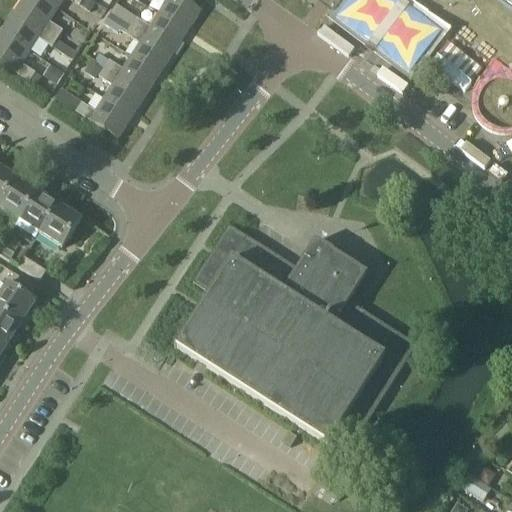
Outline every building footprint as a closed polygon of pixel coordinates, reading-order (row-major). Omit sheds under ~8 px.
[(48,25),(57,11),(40,0),(23,0),(15,14),(57,41),(66,47),(70,39),(48,25)] [(67,0),(79,7),(83,0),(40,0),(57,11),(64,0),(67,0)] [(157,16),(186,35),(200,13),(179,0),(160,0),(165,3),(157,16)] [(115,8),(110,16),(120,23),(125,15),(115,8)] [(51,49),(57,41),(15,14),(2,34),(30,53),(38,41),(51,49)] [(125,35),(129,29),(110,16),(103,26),(118,36),(120,33),(125,35)] [(173,55),(186,35),(157,16),(149,30),(135,21),(131,28),(173,55)] [(159,77),(173,55),(131,28),(125,37),(138,46),(130,58),(159,77)] [(21,67),(30,53),(2,34),(0,36),(0,66),(15,76),(29,85),(34,76),(21,67)] [(66,49),(61,56),(71,63),(76,55),(66,49)] [(145,98),(159,77),(130,58),(121,72),(108,64),(103,71),(145,98)] [(59,86),(64,78),(51,69),(45,77),(59,86)] [(132,119),(145,98),(103,71),(98,80),(111,88),(103,100),(132,119)] [(34,76),(31,82),(36,86),(40,79),(34,76)] [(60,92),(54,101),(64,108),(70,99),(60,92)] [(117,142),(132,119),(103,100),(94,114),(81,106),(75,115),(88,123),(117,142)] [(0,204),(16,180),(0,169),(0,204)] [(0,211),(18,223),(37,194),(16,180),(0,204),(0,211)] [(40,237),(59,208),(37,194),(18,223),(40,237)] [(59,208),(40,237),(61,251),(80,221),(59,208)] [(296,272),(228,228),(191,284),(209,295),(173,350),(326,449),(362,394),(378,405),(414,348),(348,306),(366,277),(332,255),(333,254),(315,243),(296,272)] [(0,257),(10,264),(15,256),(2,248),(0,250),(0,257)] [(39,283),(46,273),(25,259),(19,269),(39,283)] [(0,294),(0,314),(20,327),(34,305),(26,300),(34,289),(13,275),(6,286),(5,286),(0,294)] [(23,324),(36,331),(45,316),(32,309),(23,324)] [(0,344),(7,349),(20,327),(0,314),(0,344)] [(486,470),(479,482),(490,489),(497,477),(486,470)] [(483,504),(491,491),(480,484),(472,497),(483,504)]
